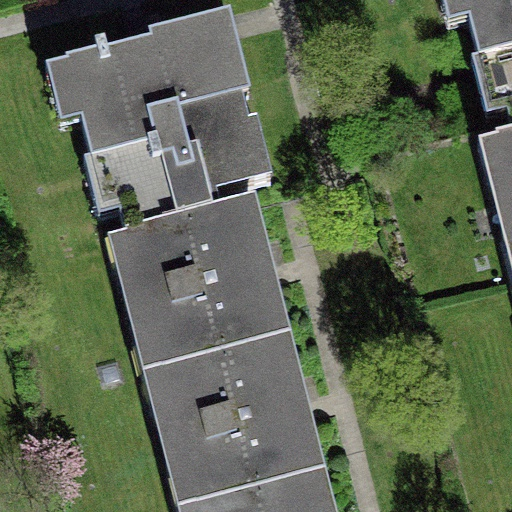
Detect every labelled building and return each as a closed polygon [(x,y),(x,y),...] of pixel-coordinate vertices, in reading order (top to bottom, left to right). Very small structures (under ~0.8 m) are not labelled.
[(511,0),(461,0),(478,68),(492,64),(511,140),(511,0)] [(97,61),(67,69),(92,167),(105,164),(125,241),(218,217),(214,200),(270,185),(255,129),(249,130),(242,101),(248,99),(228,22),(151,42),(152,48),(107,59),(105,50),(95,52),(97,61)] [(511,142),(496,147),(511,209),(511,142)] [(218,217),(125,241),(161,379),(289,346),(254,208),(218,217)] [(289,346),(161,379),(194,511),(203,511),(324,481),(289,346)] [(203,511),(331,511),(324,481),(203,511)]
